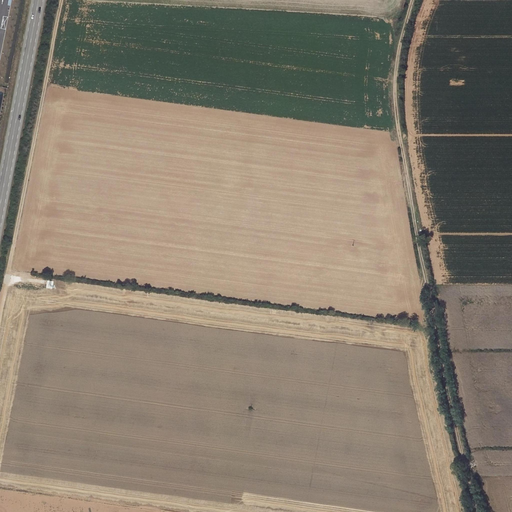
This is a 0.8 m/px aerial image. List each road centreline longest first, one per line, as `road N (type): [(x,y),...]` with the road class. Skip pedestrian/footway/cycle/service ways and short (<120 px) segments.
road 1 (track): [(476,511),(397,116),(398,49),(412,0)]
road 2 (track): [(61,0),(0,316)]
road 3 (secondary): [(37,0),(0,203)]
